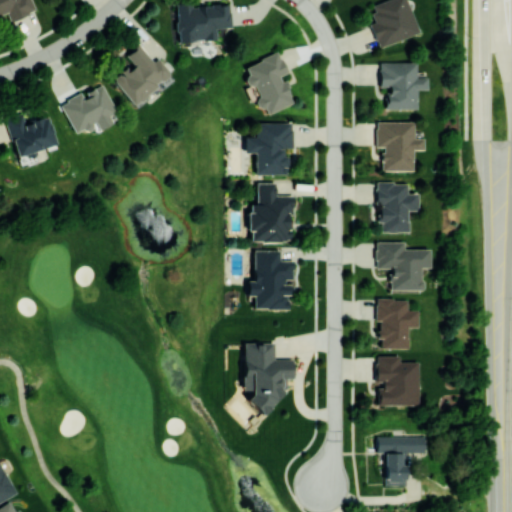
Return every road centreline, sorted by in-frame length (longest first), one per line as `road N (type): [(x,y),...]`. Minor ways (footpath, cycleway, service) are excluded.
road 1 (residential): [(301,0),(329,39),(336,76),(335,428),(319,486)]
road 2 (secondary): [(482,0),(500,470)]
road 3 (secondary): [(500,470),(511,188)]
road 4 (residential): [(121,0),(53,52),(0,73)]
